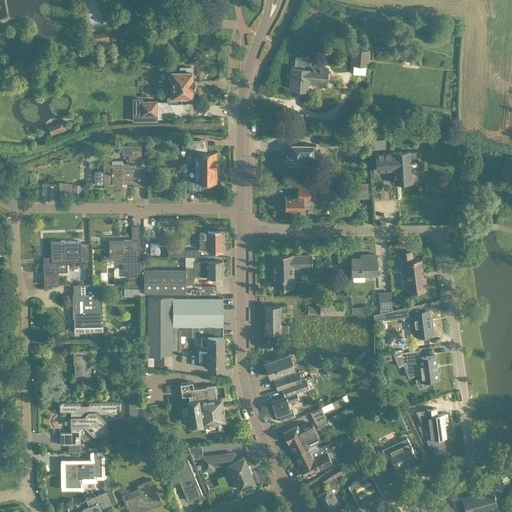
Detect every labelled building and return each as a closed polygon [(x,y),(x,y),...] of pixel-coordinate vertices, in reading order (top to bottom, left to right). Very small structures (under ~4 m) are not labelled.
[(88,44),(109,41),(108,32),(87,34),(88,44)] [(368,66),(369,50),(352,49),(351,65),(368,66)] [(292,67),(290,88),(300,89),(305,89),(306,83),(308,83),(325,85),(326,77),(327,68),(309,66),(310,58),(296,57),(295,67),(292,67)] [(194,81),(194,79),(192,79),(192,71),(191,71),(191,66),(179,67),(179,70),(169,70),(169,78),(166,78),(167,102),(181,102),(181,96),(192,96),(192,89),(194,89),(194,86),(195,86),(195,81),(194,81)] [(133,98),(133,112),(136,112),(136,121),(157,121),(157,101),(141,101),(141,98),(133,98)] [(385,138),(370,139),(371,149),(386,148),(385,138)] [(206,151),(206,145),(206,140),(189,140),(189,155),(198,155),(198,167),(216,167),(216,151),(206,151)] [(316,158),(316,151),(316,144),(288,144),(288,151),(286,151),(286,159),(295,159),(295,165),(304,165),(305,166),(307,166),(310,166),(312,165),(313,164),(314,162),(315,160),(315,158),(316,158)] [(103,170),(94,170),(95,184),(103,184),(103,183),(106,183),(112,183),(112,184),(122,184),(122,183),(134,183),(134,184),(137,184),(138,184),(138,176),(145,176),(145,166),(142,166),(142,153),(141,153),(141,145),(123,145),(123,153),(129,153),(129,163),(122,163),(122,160),(112,160),(112,162),(112,163),(103,163),(103,170)] [(409,160),(417,160),(416,152),(409,153),(408,151),(393,152),(393,153),(375,154),(376,170),(394,169),(395,183),(411,182),(409,160)] [(189,189),(199,189),(207,189),(207,183),(216,183),(216,167),(198,167),(198,180),(189,180),(189,189)] [(369,183),(361,183),(361,198),(370,198),(369,188),(369,183)] [(72,184),(71,192),(83,194),(84,185),(72,184)] [(310,197),(310,186),(297,185),(297,196),(285,195),(285,201),(284,201),(283,201),(282,202),(281,203),(281,204),(281,205),(281,206),(281,207),(282,208),(283,209),(284,209),(285,209),(303,210),(303,205),(311,205),(313,205),(314,204),(315,202),(315,201),(315,199),(314,198),(312,197),(310,197)] [(138,262),(138,236),(138,226),(131,226),(132,240),(124,240),(124,241),(109,241),(109,247),(108,247),(108,250),(109,250),(109,257),(122,256),(122,262),(123,262),(123,269),(128,269),(128,278),(144,277),(143,262),(138,262)] [(199,231),(199,248),(207,248),(207,252),(222,252),(222,231),(202,231),(199,231)] [(43,266),(43,272),(44,272),(45,272),(45,278),(45,279),(46,284),(45,284),(44,284),(44,285),(59,284),(58,271),(55,271),(55,261),(64,261),(67,261),(67,260),(80,260),(80,259),(88,259),(88,261),(89,261),(88,243),(87,243),(80,243),(80,241),(64,241),(64,240),(61,240),(60,240),(51,241),(51,244),(51,258),(48,259),(45,259),(45,263),(45,264),(45,266),(43,266)] [(413,261),(411,251),(400,253),(402,271),(405,270),(408,291),(427,289),(425,277),(423,277),(421,260),(413,261)] [(292,255),(292,254),(272,254),(273,287),(293,287),(293,267),(312,266),(311,254),(292,255)] [(352,275),(376,275),(376,254),(365,254),(365,258),(351,258),(352,275)] [(222,276),(222,260),(194,261),(194,276),(206,276),(206,277),(222,276)] [(144,287),(144,293),(185,293),(185,269),(144,269),(144,279),(144,287)] [(84,284),(84,294),(73,294),(72,294),(72,308),(73,308),(74,323),(74,331),(89,331),(89,327),(102,327),(101,283),(84,284)] [(140,296),(140,288),(132,288),(132,296),(140,296)] [(390,292),(378,292),(379,307),(392,306),(390,292)] [(173,296),(148,296),(148,353),(172,353),(172,325),(173,297),(173,296)] [(172,325),(181,325),(223,325),(223,297),(213,297),(173,297),(172,325)] [(308,306),(308,314),(319,314),(332,314),(344,314),(344,302),(320,302),(320,306),(308,306)] [(380,312),(373,314),(373,319),(385,318),(391,317),(394,317),(394,318),(402,317),(402,316),(409,315),(413,314),(413,315),(414,318),(414,320),(416,338),(416,340),(427,338),(426,334),(433,333),(431,322),(430,322),(429,316),(428,309),(422,310),(421,303),(422,303),(421,303),(392,309),(380,312)] [(264,333),(281,333),(287,333),(287,325),(280,325),(280,311),(287,311),(287,305),(280,305),(264,305),(264,333)] [(385,318),(373,319),(374,327),(386,326),(385,318)] [(223,325),(181,325),(181,334),(191,334),(191,336),(201,336),(223,336),(223,325)] [(201,336),(201,350),(199,350),(199,359),(207,359),(207,368),(213,368),(223,368),(223,336),(201,336)] [(111,349),(111,339),(89,339),(89,347),(102,346),(102,349),(111,349)] [(90,364),(90,349),(83,350),(73,350),(73,364),(74,364),(75,379),(81,379),(81,380),(84,380),(84,379),(90,378),(90,366),(91,366),(91,364),(90,364)] [(418,350),(393,353),(398,366),(403,364),(409,377),(413,375),(417,373),(422,386),(431,383),(430,380),(438,379),(437,369),(436,369),(436,364),(435,355),(419,357),(418,350)] [(295,372),(289,353),(265,361),(270,376),(278,373),(279,377),(273,379),(277,390),(282,388),(302,382),(299,371),(295,372)] [(281,420),(286,418),(286,416),(285,411),(290,409),(288,402),(299,399),(296,392),(309,388),(307,380),(302,382),(282,388),(285,396),(271,400),(278,419),(281,420)] [(180,383),(182,395),(188,394),(189,399),(187,399),(188,408),(182,409),(184,418),(190,417),(191,426),(203,425),(202,424),(209,424),(210,429),(218,428),(218,422),(225,421),(222,397),(217,398),(215,387),(214,384),(193,387),(192,381),(180,383)] [(372,392),(377,390),(375,384),(369,386),(372,392)] [(342,396),(331,401),(334,407),(345,402),(342,396)] [(81,402),(69,402),(59,402),(59,411),(70,411),(70,414),(71,418),(66,419),(65,420),(64,420),(64,421),(64,422),(64,423),(65,423),(66,424),(71,425),(71,429),(71,432),(60,432),(60,444),(70,444),(82,444),(82,425),(85,424),(90,429),(98,429),(103,424),(103,417),(100,414),(101,413),(117,413),(117,401),(89,401),(89,405),(81,405),(81,402)] [(129,412),(138,411),(138,401),(129,401),(129,412)] [(321,406),(310,412),(313,418),(324,412),(321,406)] [(436,408),(415,410),(422,425),(426,425),(428,439),(427,439),(426,440),(432,451),(432,450),(438,448),(444,445),(443,445),(445,444),(444,438),(445,438),(445,437),(446,437),(444,428),(444,424),(446,424),(448,424),(447,418),(446,413),(445,413),(437,414),(436,408)] [(147,409),(139,410),(140,421),(144,420),(148,419),(148,416),(147,409)] [(324,419),(315,423),(320,433),(331,427),(331,426),(327,418),(324,419)] [(292,427),(283,431),(288,442),(315,429),(313,424),(303,429),(300,430),(297,424),(292,427)] [(315,429),(288,442),(294,453),(308,446),(305,441),(308,440),(318,435),(315,429)] [(382,449),(377,451),(383,465),(392,461),(397,471),(405,468),(403,464),(416,458),(412,449),(412,448),(411,446),(410,445),(407,437),(406,437),(406,438),(382,449)] [(357,452),(363,449),(357,438),(352,441),(354,444),(352,445),(357,452)] [(308,446),(294,453),(299,464),(326,451),(326,452),(340,446),(336,439),(317,448),(315,443),(308,446)] [(80,484),(80,479),(95,478),(95,476),(102,475),(101,457),(111,457),(111,451),(93,451),(93,461),(63,462),(64,479),(64,484),(66,486),(79,486),(80,484)] [(325,466),(332,463),(326,452),(326,451),(299,464),(305,476),(319,469),(318,466),(324,463),(325,466)] [(225,463),(228,463),(231,471),(227,473),(231,482),(235,481),(239,489),(239,488),(243,487),(244,489),(251,486),(250,484),(254,482),(254,483),(254,482),(250,473),(252,472),(249,465),(247,466),(243,456),(243,457),(237,459),(234,452),(224,453),(225,463)] [(212,455),(202,456),(203,464),(203,468),(203,470),(214,469),(212,455)] [(199,486),(195,477),(188,460),(166,470),(167,472),(171,481),(178,478),(184,493),(187,500),(202,494),(199,486)] [(323,511),(324,511),(340,503),(333,492),(336,490),(338,482),(335,476),(345,469),(340,462),(320,475),(328,487),(314,495),(323,511)] [(385,475),(388,473),(384,466),(378,469),(381,474),(385,475)] [(360,504),(361,504),(362,504),(379,494),(380,493),(380,492),(380,491),(370,472),(348,484),(358,503),(359,504),(360,504)] [(128,511),(138,511),(161,502),(157,493),(151,478),(136,485),(137,487),(121,494),(126,506),(128,511)] [(111,504),(117,502),(112,489),(106,491),(111,504)] [(462,498),(453,500),(460,511),(476,511),(478,510),(485,508),(485,507),(496,504),(495,498),(494,495),(495,495),(494,493),(494,494),(492,489),(471,495),(471,496),(462,498)] [(101,511),(100,508),(111,504),(106,491),(95,495),(98,503),(82,510),(83,511),(101,511)]
